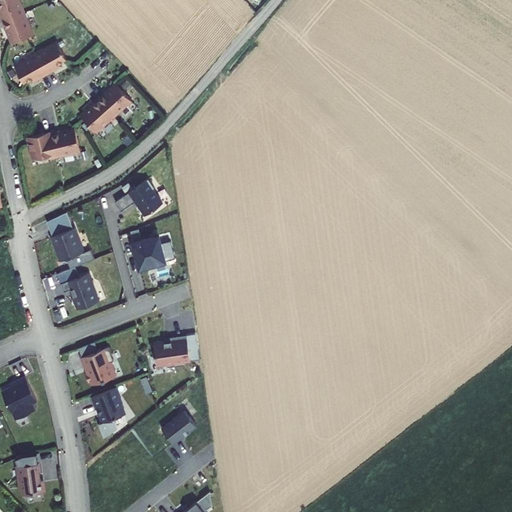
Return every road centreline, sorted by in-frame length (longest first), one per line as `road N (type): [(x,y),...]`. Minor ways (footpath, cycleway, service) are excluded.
road 1 (unclassified): [(20,218),(123,164),(172,119)]
road 2 (residential): [(79,511),(48,343)]
road 3 (track): [(172,119),(273,0)]
road 4 (residential): [(48,343),(180,291)]
